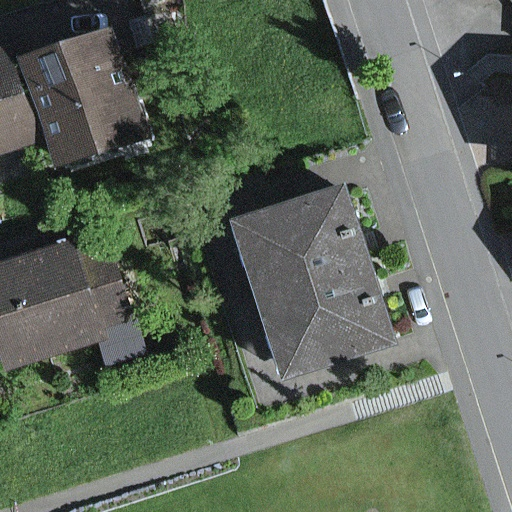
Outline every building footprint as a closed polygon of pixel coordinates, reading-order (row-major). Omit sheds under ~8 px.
[(117,31),(19,65),(41,133),(53,163),(151,130),(117,31)] [(15,51),(0,55),(0,145),(41,133),(19,65),(15,51)] [(255,211),(279,286),(390,251),(365,176),(255,211)] [(108,238),(0,271),(0,330),(11,365),(103,337),(98,321),(131,311),(108,238)] [(390,251),(279,286),(303,366),(415,332),(390,251)]
